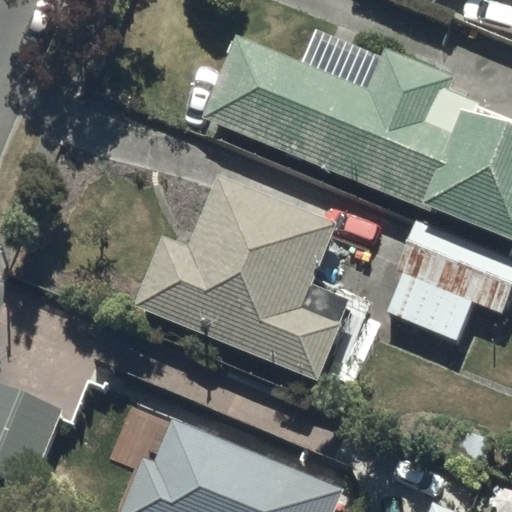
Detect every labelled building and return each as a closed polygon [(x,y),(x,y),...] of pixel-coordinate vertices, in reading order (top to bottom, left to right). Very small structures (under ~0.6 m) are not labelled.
[(303,60),(239,35),(205,118),(511,245),(511,119),(445,92),(453,74),(387,47),(384,53),(317,25),(303,60)] [(337,222),(221,175),(193,244),(164,232),(134,305),(320,380),(343,322),(303,306),(337,222)] [(511,289),(511,258),(415,218),(393,271),(401,274),(385,313),(455,342),(472,303),(501,315),(511,289)] [(63,408),(0,382),(0,470),(31,484),(63,408)] [(158,457),(146,452),(121,511),(333,511),(345,484),(176,414),(158,457)] [(431,511),(458,511),(435,503),(431,511)]
